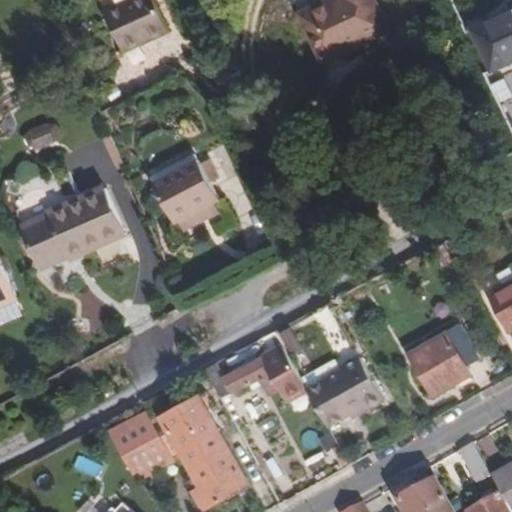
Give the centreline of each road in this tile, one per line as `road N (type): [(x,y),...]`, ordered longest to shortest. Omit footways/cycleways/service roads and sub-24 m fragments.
road 1 (residential): [(511,189),(0,464)]
road 2 (residential): [(303,511),(511,398)]
